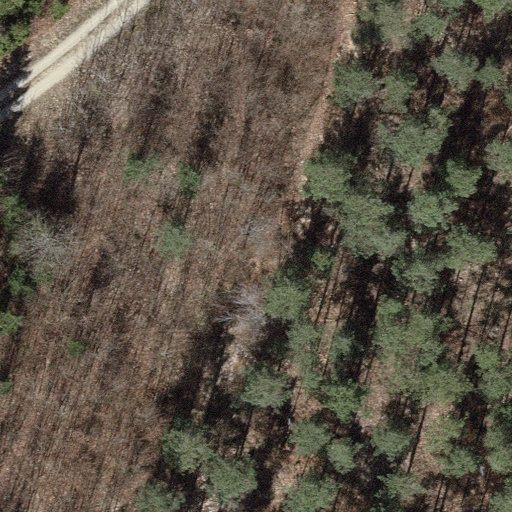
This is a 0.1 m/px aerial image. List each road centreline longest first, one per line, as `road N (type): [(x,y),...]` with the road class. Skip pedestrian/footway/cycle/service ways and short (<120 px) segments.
road 1 (track): [(149,511),(287,243),(352,76),(367,0)]
road 2 (track): [(127,0),(0,88)]
